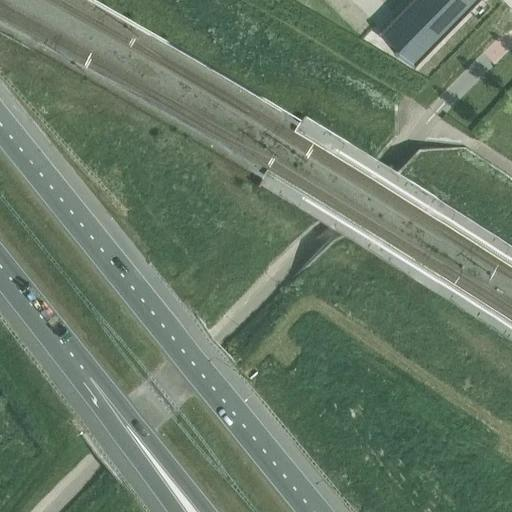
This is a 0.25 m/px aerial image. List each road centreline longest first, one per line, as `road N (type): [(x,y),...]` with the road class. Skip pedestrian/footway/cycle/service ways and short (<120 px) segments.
road 1 (trunk): [(304,511),(0,133)]
road 2 (trunk): [(88,377),(203,511)]
road 3 (trunk): [(88,377),(177,511)]
road 4 (trunk): [(0,264),(88,377)]
